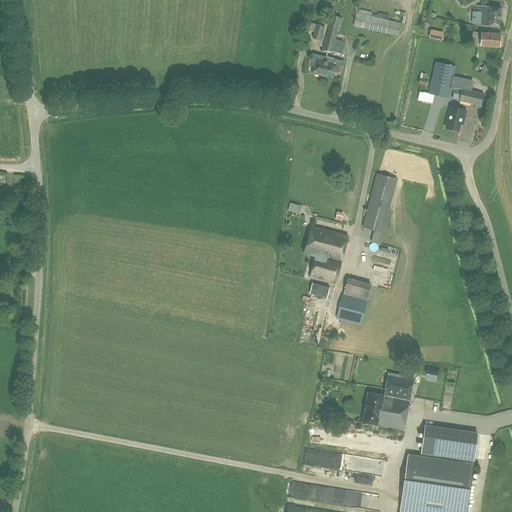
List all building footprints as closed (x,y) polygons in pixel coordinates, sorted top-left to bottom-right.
[(477,6),(476,12),(473,12),(472,24),(476,24),(476,25),(500,26),(501,7),(477,6)] [(358,9),(353,25),(398,35),(401,24),(387,19),(388,15),(358,9)] [(341,18),(332,15),(323,49),(332,51),(341,18)] [(434,19),(422,17),(420,24),(433,27),(434,19)] [(314,32),(312,38),(320,40),(324,27),(317,24),(311,23),(309,31),(314,32)] [(432,31),(431,37),(439,39),(441,33),(432,31)] [(481,46),(500,47),(500,34),(481,33),(473,33),(471,45),(481,46)] [(377,63),(381,48),(375,46),(371,62),(377,63)] [(332,79),(334,72),(338,73),(341,62),(333,59),(332,64),(319,60),(320,55),(314,54),(310,65),(314,66),(312,73),(332,79)] [(455,67),(436,62),(429,93),(448,98),(455,67)] [(481,72),(488,73),(489,72),(485,65),(482,67),(481,72)] [(420,73),(418,84),(426,86),(428,80),(425,79),(426,74),(420,73)] [(481,105),(484,93),(455,87),(453,98),(481,105)] [(446,127),(458,131),(462,117),(465,117),(467,111),(451,107),(446,127)] [(397,179),(378,174),(364,227),(374,230),(371,241),(380,244),(397,179)] [(290,203),(288,210),(298,213),(300,206),(290,203)] [(342,221),(342,217),(343,213),(340,212),(337,211),(336,215),(335,219),(342,221)] [(327,257),(341,261),(348,236),(311,226),(304,253),(315,256),(326,259),(327,257)] [(374,242),(372,247),(385,251),(386,246),(374,242)] [(336,283),(341,261),(327,257),(326,259),(315,256),(310,277),(336,283)] [(371,284),(347,278),(337,317),(360,324),(371,284)] [(306,283),(306,293),(317,294),(318,284),(306,283)] [(319,291),(327,293),(329,285),(322,283),(319,291)] [(311,341),(311,331),(299,330),(298,340),(311,341)] [(404,429),(413,377),(388,372),(384,395),(367,392),(362,422),(404,429)] [(306,440),(350,446),(352,431),(308,425),(306,440)] [(477,433),(425,425),(421,451),(474,459),(477,433)] [(302,460),(352,467),(353,457),(344,456),(345,452),(304,446),(302,460)] [(408,453),(399,511),(467,511),(473,463),(408,453)] [(376,470),(377,457),(367,457),(366,469),(376,470)] [(321,489),(311,488),(310,496),(320,497),(321,489)] [(345,490),(345,504),(364,505),(364,490),(345,490)]
